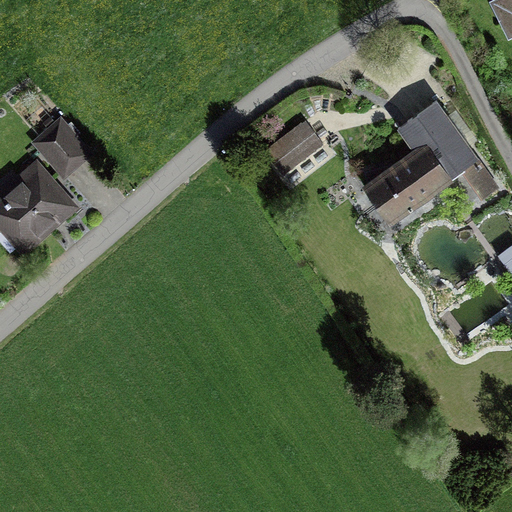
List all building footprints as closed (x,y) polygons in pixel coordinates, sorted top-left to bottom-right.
[(511,0),(494,0),(509,29),(511,27),(511,0)] [(413,145),(365,176),(390,213),(475,157),(436,99),(399,124),(413,145)] [(305,119),(264,148),(280,170),(321,142),(305,119)] [(89,156),(62,122),(39,140),(66,174),(89,156)] [(82,211),(50,169),(0,206),(0,236),(17,259),(82,211)]
